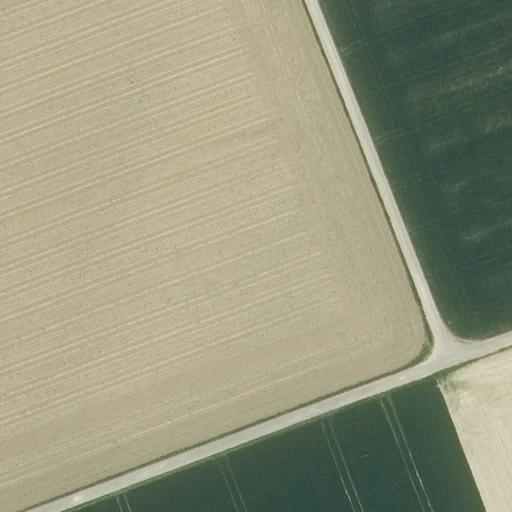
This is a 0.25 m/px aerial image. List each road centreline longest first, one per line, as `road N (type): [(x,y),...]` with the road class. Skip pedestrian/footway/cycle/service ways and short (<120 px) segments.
road 1 (track): [(511,339),(45,511)]
road 2 (track): [(308,0),(449,362)]
